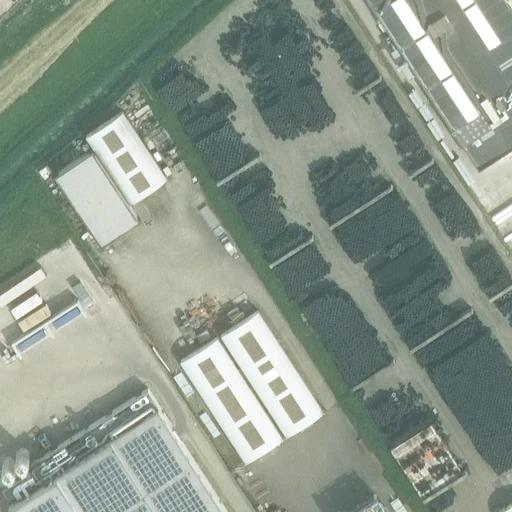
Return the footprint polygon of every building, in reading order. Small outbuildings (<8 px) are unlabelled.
[(370,0),(478,166),(511,143),(511,3),(510,0),(370,0)] [(94,149),(130,204),(130,203),(167,179),(122,111),(85,136),(94,149)] [(94,149),(55,174),(101,245),(140,219),(130,203),(130,204),(94,149)] [(511,184),(492,196),(498,207),(511,199),(511,184)] [(285,436),(323,411),(258,310),(220,334),(285,436)] [(244,462),(281,437),(217,337),(179,361),(244,462)] [(227,511),(148,388),(0,483),(0,487),(15,511),(227,511)] [(511,511),(511,502),(497,511),(511,511)]
